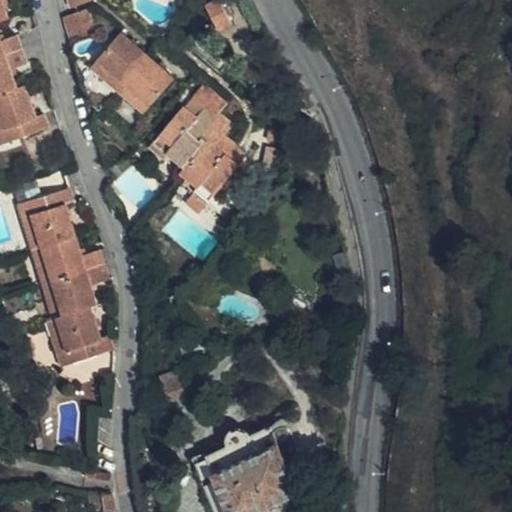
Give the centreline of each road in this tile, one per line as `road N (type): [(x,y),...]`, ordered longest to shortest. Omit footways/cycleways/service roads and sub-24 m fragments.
road 1 (residential): [(276,0),(341,121),(370,222),(384,315),(370,511)]
road 2 (residential): [(39,0),(119,245),(140,511)]
